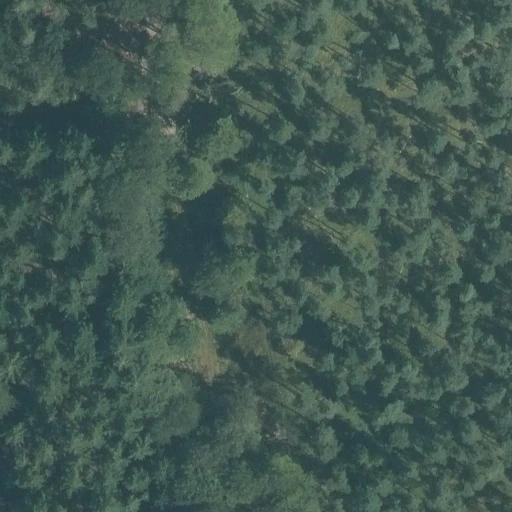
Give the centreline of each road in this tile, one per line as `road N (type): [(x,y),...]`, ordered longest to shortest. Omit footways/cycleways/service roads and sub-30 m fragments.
road 1 (track): [(121,0),(212,511)]
road 2 (track): [(511,112),(0,118)]
